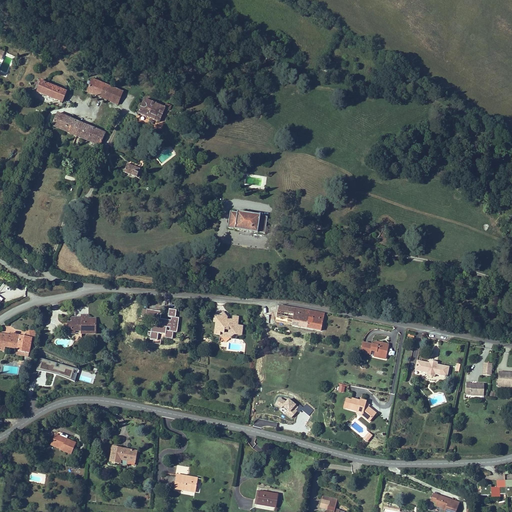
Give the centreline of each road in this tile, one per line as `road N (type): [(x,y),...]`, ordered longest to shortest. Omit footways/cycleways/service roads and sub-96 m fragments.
road 1 (tertiary): [(0,437),(52,405),(87,399),(373,461),(511,457)]
road 2 (residential): [(0,318),(39,300),(131,289),(294,304),(511,345)]
